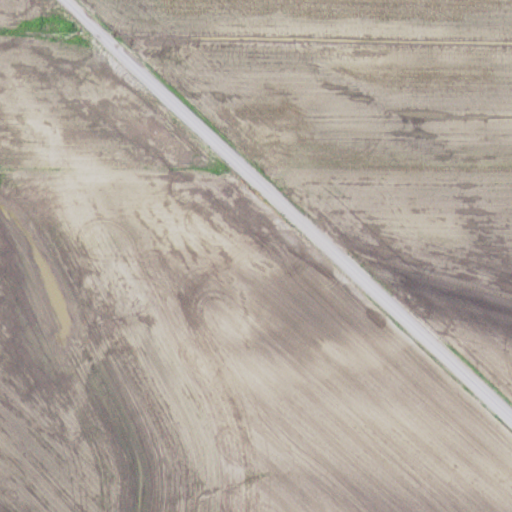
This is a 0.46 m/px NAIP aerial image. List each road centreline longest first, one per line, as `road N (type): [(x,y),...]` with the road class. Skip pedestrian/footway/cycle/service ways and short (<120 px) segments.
road 1 (residential): [(511,427),(239,164)]
road 2 (residential): [(239,164),(72,0)]
